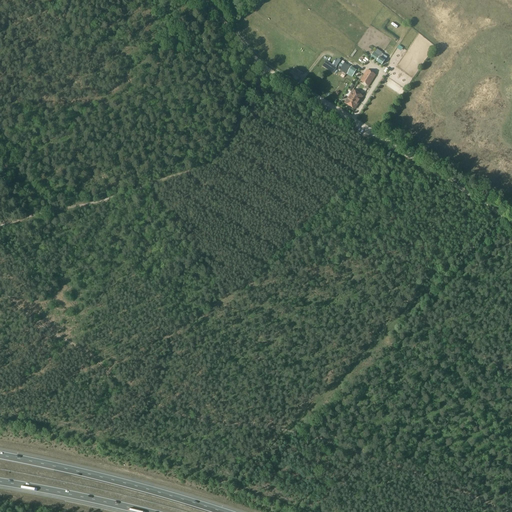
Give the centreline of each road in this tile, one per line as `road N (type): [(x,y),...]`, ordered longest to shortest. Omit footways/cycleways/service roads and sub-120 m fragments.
road 1 (track): [(0,288),(129,390),(174,412),(317,439),(508,511)]
road 2 (unknown): [(500,213),(282,429)]
road 3 (track): [(263,66),(208,158),(103,200),(23,218)]
road 4 (unclassified): [(263,66),(511,221)]
road 5 (motorway): [(222,511),(0,455)]
road 6 (motorway): [(0,481),(145,511)]
